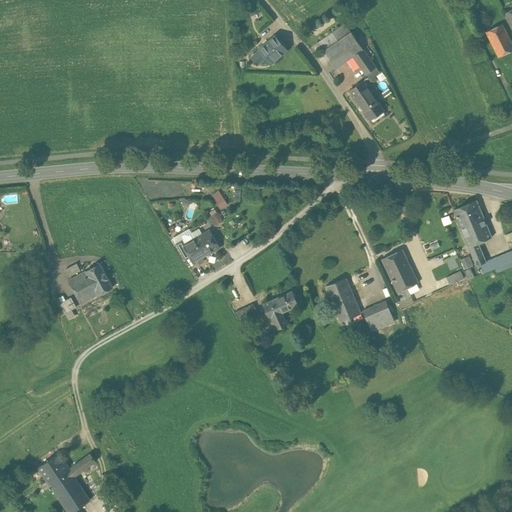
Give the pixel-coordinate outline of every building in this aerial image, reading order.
[(318,43),(323,51),(351,32),(345,24),(318,43)] [(502,24),(486,32),(495,51),(511,42),(502,24)] [(351,32),(323,51),(335,68),(343,63),(353,56),(363,49),(351,32)] [(286,50),(275,36),(259,50),(251,57),(257,65),(266,57),(271,63),(286,50)] [(511,43),(511,42),(495,51),(499,57),(511,50),(511,43)] [(376,67),(363,49),(353,56),(358,63),(366,74),(371,70),(376,67)] [(358,63),(353,56),(343,63),(348,71),(358,63)] [(374,75),(371,70),(366,74),(372,83),(377,79),(374,75)] [(383,110),(363,81),(350,90),(370,119),(371,119),(372,121),(384,113),(383,111),(383,110)] [(220,189),(211,194),(220,208),(228,203),(220,189)] [(476,200),(453,209),(464,236),(487,227),(476,200)] [(217,212),(211,216),(215,222),(221,218),(217,212)] [(487,227),(464,236),(476,266),(480,264),(483,273),(496,268),(492,259),(487,261),(486,262),(478,243),(492,237),(487,227)] [(209,229),(195,237),(190,229),(173,239),(176,244),(182,240),(184,244),(183,244),(190,257),(194,263),(220,248),(209,229)] [(182,240),(176,244),(185,259),(190,257),(183,244),(184,244),(182,240)] [(402,249),(381,259),(397,292),(407,287),(407,288),(418,282),(402,249)] [(499,256),(492,259),(496,268),(511,261),(511,254),(511,251),(499,256)] [(470,255),(460,259),(464,269),(474,264),(470,255)] [(511,263),(511,261),(496,268),(497,271),(511,265),(511,263)] [(76,263),(65,269),(69,276),(80,270),(76,263)] [(113,287),(100,263),(86,271),(93,285),(87,288),(92,298),(113,287)] [(472,267),(465,270),(469,278),(476,275),(472,267)] [(461,270),(446,277),(450,285),(464,278),(461,270)] [(86,271),(69,280),(81,304),(92,298),(87,288),(93,285),(86,271)] [(346,278),(325,286),(340,321),(361,313),(346,278)] [(407,287),(397,292),(401,300),(410,295),(407,288),(407,287)] [(292,291),(263,303),(270,318),(264,320),(269,332),(277,328),(287,323),(282,312),(298,305),(292,291)] [(76,307),(71,297),(65,300),(70,310),(72,309),(76,307)] [(70,310),(65,300),(60,303),(69,318),(75,315),(72,309),(70,310)] [(386,301),(363,310),(368,322),(376,318),(391,312),(386,301)] [(254,303),(235,312),(242,325),(260,317),(254,303)] [(376,318),(368,322),(371,331),(380,327),(376,318)] [(59,452),(38,467),(47,481),(48,481),(67,467),(68,466),(59,452)] [(67,467),(48,481),(51,486),(68,511),(72,511),(76,509),(89,500),(74,477),(96,461),(90,453),(68,469),(67,467)] [(47,481),(42,484),(46,489),(51,486),(48,481),(47,481)]
